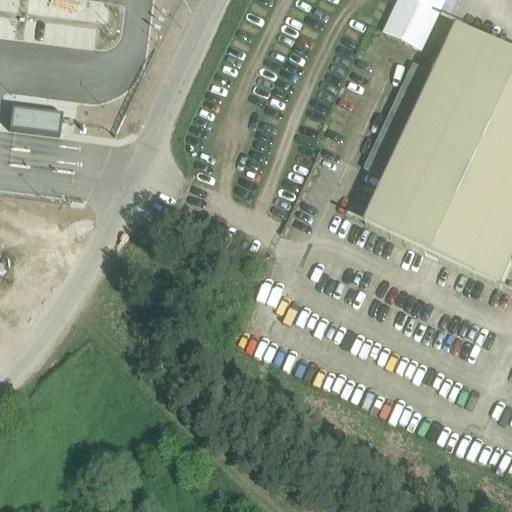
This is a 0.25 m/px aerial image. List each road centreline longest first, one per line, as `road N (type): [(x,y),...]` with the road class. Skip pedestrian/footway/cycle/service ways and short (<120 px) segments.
road 1 (unknown): [(149,141),(455,295),(482,288),(511,254)]
road 2 (unclassified): [(28,353),(94,256),(215,0)]
